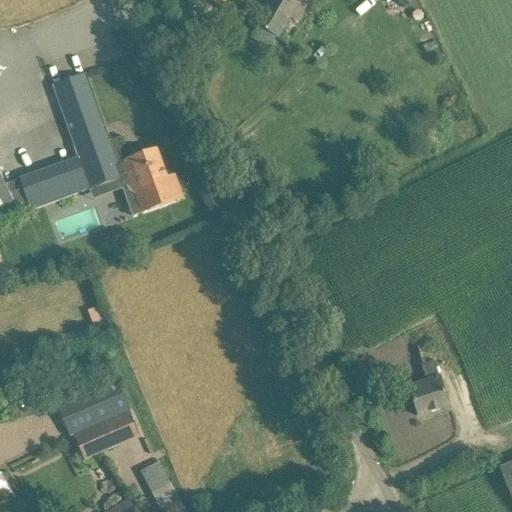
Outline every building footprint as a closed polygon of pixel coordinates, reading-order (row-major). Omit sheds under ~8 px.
[(210,0),(223,9),(229,0),(210,0)] [(274,46),(301,0),(272,0),(252,33),(274,46)] [(87,74),(53,87),(84,174),(64,181),(71,199),(129,177),(135,192),(142,190),(144,194),(150,210),(182,199),(175,177),(167,180),(157,151),(132,160),(123,137),(111,141),(87,74)] [(0,223),(20,213),(0,172),(0,223)] [(422,367),(428,384),(411,389),(419,417),(450,407),(436,362),(481,348),(470,313),(411,333),(422,367)] [(116,378),(57,403),(67,427),(103,411),(107,419),(72,434),(84,462),(141,437),(116,378)] [(161,508),(179,500),(161,462),(143,471),(161,508)] [(511,464),(500,469),(511,498),(511,464)] [(0,504),(0,505),(15,498),(3,473),(0,474),(0,504)] [(136,511),(129,499),(108,511),(136,511)]
